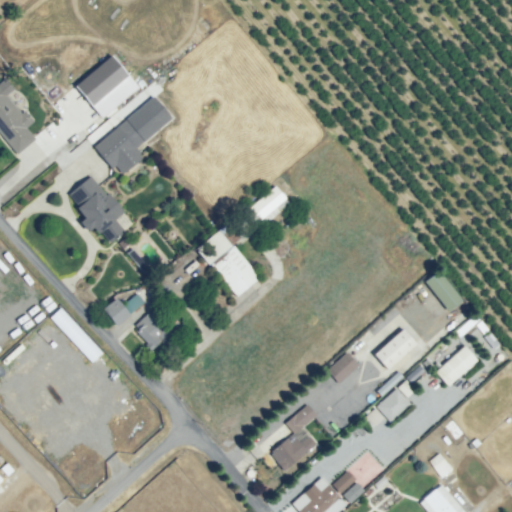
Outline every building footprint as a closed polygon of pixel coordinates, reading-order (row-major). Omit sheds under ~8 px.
[(110,55),(137,87),(101,118),(73,85),(110,55)] [(15,153),(0,134),(0,81),(4,78),(12,89),(5,95),(20,113),(23,110),(32,121),(25,127),(34,138),(15,153)] [(120,173),(114,165),(110,168),(92,146),(151,97),(169,119),(135,147),(139,152),(137,154),(140,157),(120,173)] [(109,243),(99,231),(95,234),(90,228),(86,232),(77,222),(82,218),(74,208),(77,206),(67,194),(89,176),(105,196),(100,200),(103,204),(98,208),(101,212),(106,208),(114,218),(112,220),(122,232),(109,243)] [(257,228),(253,223),(252,225),(241,212),(273,185),(284,198),(283,198),(291,207),(281,215),(277,211),(257,228)] [(234,296),(208,264),(196,249),(216,231),(216,232),(228,222),(240,236),(228,246),(229,247),(231,245),(257,276),(234,296)] [(121,248),(117,242),(125,236),(130,242),(121,248)] [(141,272),(125,252),(130,248),(146,268),(141,272)] [(446,311),(422,281),(436,270),(460,300),(446,311)] [(120,305),(135,293),(142,302),(126,314),(120,305)] [(126,314),(128,315),(114,326),(101,308),(114,298),(120,305),(126,314)] [(155,353),(134,331),(136,328),(133,325),(151,307),(176,333),(155,353)] [(458,336),(454,331),(473,314),(478,319),(458,336)] [(482,334),(474,325),(479,320),(487,330),(482,334)] [(385,369),(372,354),(400,328),(414,343),(385,369)] [(492,349),(482,337),(488,332),(498,344),(492,349)] [(446,386),(433,372),(462,345),(475,359),(475,360),(478,364),(464,376),(460,373),(446,386)] [(336,383),(325,370),(345,352),(357,364),(336,383)] [(379,395),(375,390),(396,371),(398,372),(416,355),(420,359),(379,395)] [(424,367),(420,362),(425,358),(429,362),(424,367)] [(407,382),(404,378),(418,365),(422,369),(407,382)] [(405,397),(395,387),(404,380),(413,390),(405,397)] [(388,421),(374,405),(394,387),(408,403),(388,421)] [(282,470),(276,463),(276,462),(269,454),(272,452),(270,451),(285,438),(291,433),(283,423),(293,414),(305,404),(314,414),(299,427),(313,444),(298,457),(297,456),(286,466),(282,470)] [(373,426),(364,416),(373,407),(382,417),(373,426)] [(474,447),(469,442),(474,438),(479,443),(474,447)] [(442,475),(435,465),(432,467),(427,460),(437,452),(450,469),(442,475)] [(353,481),(339,494),(330,485),(345,470),(353,481)] [(376,488),(372,484),(382,475),(385,480),(376,488)] [(335,511),(298,511),(290,503),(319,477),(344,504),(335,511)] [(339,494),(346,503),(361,490),(353,481),(339,494)] [(425,511),(418,503),(421,499),(421,498),(434,488),(440,484),(442,488),(444,486),(447,490),(445,491),(463,511),(425,511)] [(365,497),(361,492),(366,488),(370,492),(365,497)]
